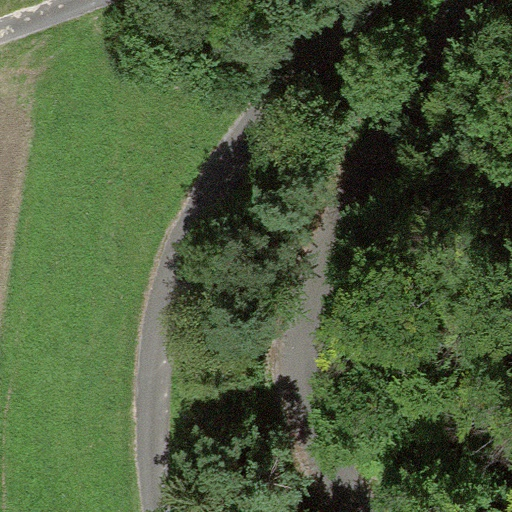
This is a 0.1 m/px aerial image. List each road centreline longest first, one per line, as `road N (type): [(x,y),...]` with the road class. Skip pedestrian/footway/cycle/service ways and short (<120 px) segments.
road 1 (track): [(154,511),(143,371),(160,269),(185,206),(360,0)]
road 2 (track): [(367,511),(325,458),(307,418),(296,340),(307,291),(384,122),(472,0)]
